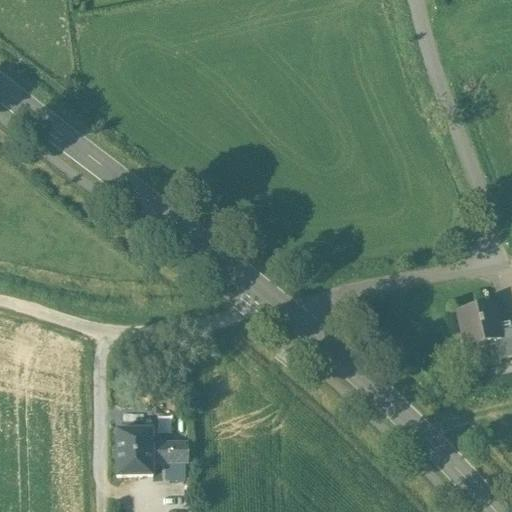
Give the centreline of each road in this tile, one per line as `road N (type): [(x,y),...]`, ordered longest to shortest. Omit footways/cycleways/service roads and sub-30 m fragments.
road 1 (residential): [(416,0),(491,251),(470,271),(290,313)]
road 2 (secondary): [(0,86),(290,313)]
road 3 (residential): [(0,301),(101,331),(167,335),(290,313)]
road 4 (secondary): [(290,313),(491,511)]
